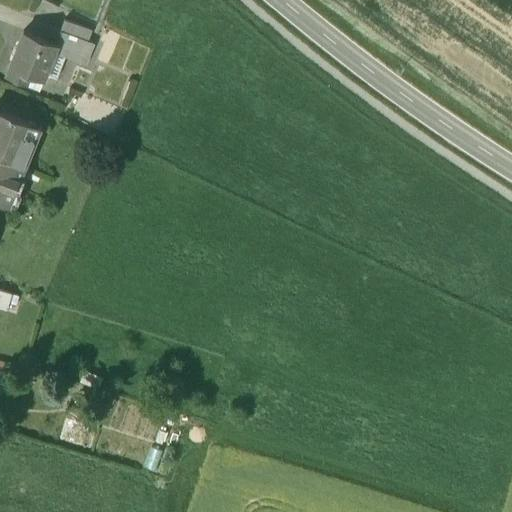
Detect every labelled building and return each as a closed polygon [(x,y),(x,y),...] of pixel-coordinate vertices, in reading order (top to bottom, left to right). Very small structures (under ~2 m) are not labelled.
[(84,27),(62,17),(56,31),(78,40),(84,27)] [(56,31),(50,29),(45,41),(55,46),(52,54),(85,68),(94,47),(78,40),(56,31)] [(45,41),(21,32),(3,77),(21,85),(25,78),(40,84),(52,54),(55,46),(45,41)] [(37,92),(40,84),(25,78),(21,85),(37,92)] [(116,118),(83,102),(78,113),(110,129),(116,118)] [(39,126),(0,110),(0,156),(23,165),(39,126)] [(23,165),(0,156),(0,199),(8,203),(13,190),(18,192),(24,178),(18,176),(23,165)] [(9,296),(0,292),(0,307),(5,309),(9,296)]
